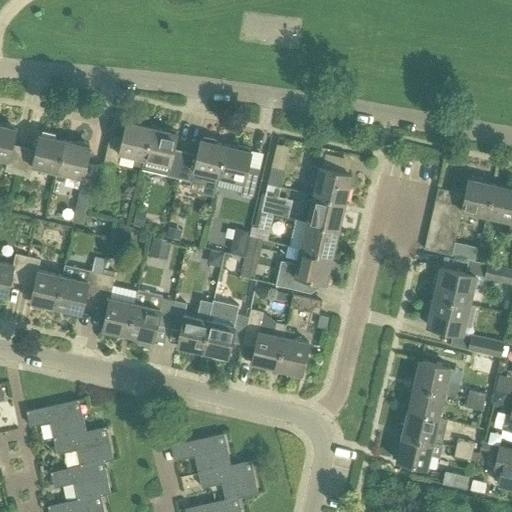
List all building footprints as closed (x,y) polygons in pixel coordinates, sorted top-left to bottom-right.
[(142,168),(152,128),(126,122),(122,138),(110,135),(104,161),(116,163),(118,153),(135,157),(133,165),(142,168)] [(0,125),(0,158),(8,160),(6,171),(17,173),(23,147),(12,145),(15,129),(0,125)] [(142,168),(142,169),(179,178),(185,152),(172,149),(176,134),(155,129),(152,128),(142,168)] [(35,150),(23,147),(17,173),(29,176),(32,166),(56,172),(64,140),(39,135),(35,150)] [(64,140),(56,172),(55,179),(64,181),(66,174),(82,178),(80,189),(91,191),(97,165),(86,162),(89,146),(64,140)] [(196,155),(185,152),(179,178),(190,181),(191,178),(216,184),(218,176),(226,146),(218,144),(200,140),(196,155)] [(226,146),(218,176),(243,182),(240,193),(252,195),(258,170),(246,167),(250,151),(233,147),(226,146)] [(317,179),(313,194),(344,202),(350,175),(311,165),(308,177),(317,179)] [(270,167),(266,183),(280,186),(283,170),(270,167)] [(460,210),(486,215),(493,185),(467,179),(464,195),(461,206),(460,210)] [(511,189),(493,185),(486,215),(511,221),(508,232),(511,233),(511,189)] [(77,201),(88,204),(91,191),(80,189),(77,201)] [(438,189),(436,200),(461,206),(464,195),(438,189)] [(264,194),(260,209),(273,212),(277,198),(264,194)] [(307,221),(337,229),(344,202),(313,194),(307,221)] [(458,218),(460,210),(461,206),(436,200),(433,212),(458,218)] [(146,211),(137,208),(133,225),(142,227),(146,211)] [(273,212),(260,209),(256,226),(269,229),(273,212)] [(458,218),(433,212),(430,224),(456,230),(458,218)] [(337,229),(307,221),(300,248),(331,255),(337,229)] [(127,242),(132,228),(119,222),(114,238),(127,242)] [(427,236),(453,242),(456,230),(430,224),(427,236)] [(178,239),(180,229),(169,227),(167,237),(178,239)] [(453,242),(427,236),(425,249),(450,254),(453,242)] [(166,257),(170,241),(153,237),(149,253),(166,257)] [(230,252),(243,255),(246,243),(232,240),(230,252)] [(331,255),(300,248),(296,264),(280,260),(274,283),(309,291),(312,280),(325,283),(331,255)] [(9,280),(22,283),(28,257),(15,254),(13,263),(1,261),(2,253),(0,252),(0,294),(6,295),(9,280)] [(30,301),(55,307),(62,275),(37,269),(39,260),(28,257),(22,283),(34,285),(30,301)] [(92,271),(101,274),(104,261),(95,259),(92,271)] [(484,278),(511,284),(511,269),(487,263),(484,278)] [(248,265),(245,276),(253,278),(256,267),(248,265)] [(433,295),(469,303),(475,276),(440,267),(433,295)] [(95,299),(101,274),(92,271),(90,271),(88,280),(62,275),(55,307),(80,312),(84,297),(95,299)] [(114,276),(101,274),(95,299),(108,302),(102,329),(127,335),(134,303),(109,297),(114,276)] [(469,303),(433,295),(426,325),(461,333),(469,303)] [(291,308),(320,315),(323,302),(294,296),(291,308)] [(159,308),(134,303),(127,335),(152,340),(155,325),(168,327),(174,302),(161,299),(159,308)] [(174,302),(168,327),(180,330),(177,346),(202,351),(210,319),(184,314),(185,304),(174,302)] [(250,310),(249,318),(242,344),(254,346),(250,362),(277,368),(286,329),(287,325),(275,323),(273,333),(257,330),(261,312),(250,310)] [(210,319),(202,351),(227,357),(230,341),(242,344),(249,318),(238,315),(237,318),(211,312),(210,319)] [(293,331),(286,329),(277,368),(301,373),(308,341),(292,338),(293,331)] [(467,349),(499,357),(503,344),(470,336),(467,349)] [(418,361),(413,386),(444,393),(455,396),(458,384),(447,381),(450,368),(418,361)] [(407,410),(438,417),(444,393),(413,386),(407,410)] [(467,399),(482,402),(484,394),(469,391),(467,399)] [(482,402),(467,399),(466,406),(481,410),(482,402)] [(29,426),(49,421),(53,438),(85,431),(78,400),(26,411),(29,426)] [(438,417),(407,410),(401,434),(441,444),(447,419),(438,417)] [(76,448),(80,466),(102,461),(112,459),(105,427),(85,431),(53,438),(57,453),(76,448)] [(194,455),(198,472),(230,465),(223,434),(171,446),(174,460),(194,455)] [(441,444),(401,434),(395,460),(426,467),(430,450),(439,452),(441,444)] [(481,442),(482,438),(473,436),(470,451),(478,453),(481,442)] [(499,447),(482,443),(481,450),(497,454),(499,447)] [(494,466),(502,468),(498,483),(511,486),(511,449),(499,447),(497,454),(494,466)] [(468,460),(476,462),(478,453),(470,451),(468,460)] [(346,460),(345,471),(361,472),(362,462),(346,460)] [(102,461),(80,466),(51,472),(54,487),(73,482),(77,499),(99,495),(110,492),(102,461)] [(221,482),(225,500),(237,497),(257,493),(249,461),(230,465),(198,472),(201,487),(221,482)] [(103,511),(99,495),(77,499),(47,506),(48,511),(103,511)] [(240,511),(237,497),(225,500),(185,508),(185,511),(240,511)]
